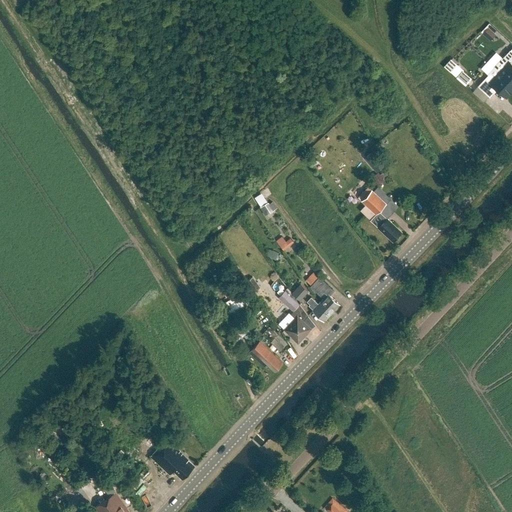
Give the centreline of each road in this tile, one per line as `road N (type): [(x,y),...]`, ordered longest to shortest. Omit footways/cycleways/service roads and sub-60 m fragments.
road 1 (secondary): [(168,511),(511,149)]
road 2 (unclassified): [(254,511),(511,233)]
